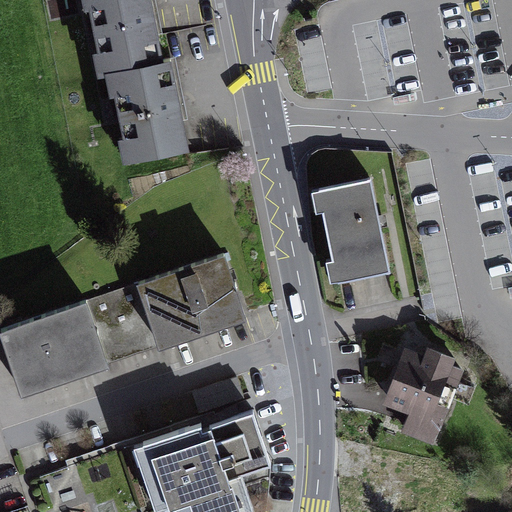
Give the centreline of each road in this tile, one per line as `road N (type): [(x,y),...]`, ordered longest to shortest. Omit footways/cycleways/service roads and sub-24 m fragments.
road 1 (residential): [(245,0),(309,322),(320,425),(315,511)]
road 2 (unknown): [(309,322),(0,450)]
